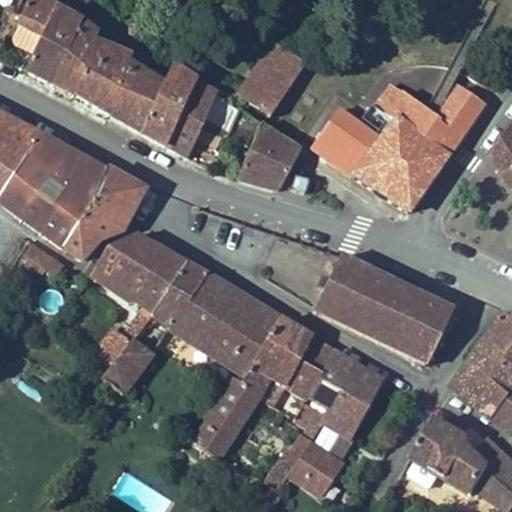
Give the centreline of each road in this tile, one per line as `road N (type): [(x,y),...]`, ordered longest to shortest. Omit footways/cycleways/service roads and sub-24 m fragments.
road 1 (residential): [(175,179),(167,220),(179,243),(433,397),(488,291)]
road 2 (tertiary): [(175,179),(406,249)]
road 3 (tertiary): [(0,86),(175,179)]
road 4 (residential): [(511,94),(406,249)]
road 5 (track): [(381,511),(433,397)]
